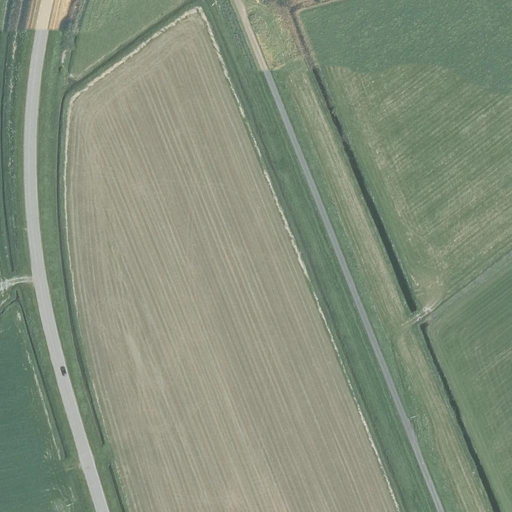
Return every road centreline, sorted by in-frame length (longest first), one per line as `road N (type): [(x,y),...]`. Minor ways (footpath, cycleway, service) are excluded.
road 1 (unclassified): [(440,511),(237,0)]
road 2 (tertiary): [(102,511),(57,363),(33,236),(30,120),(48,0)]
